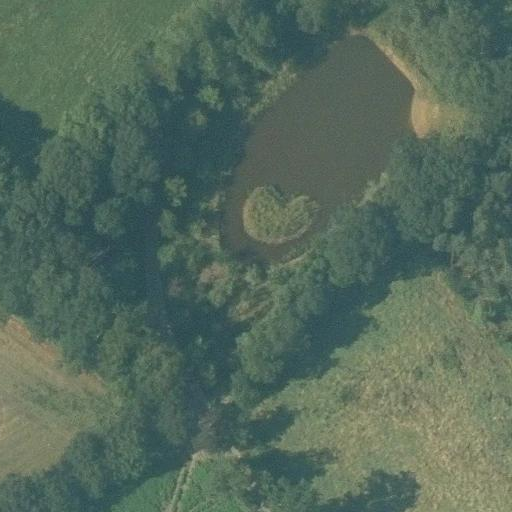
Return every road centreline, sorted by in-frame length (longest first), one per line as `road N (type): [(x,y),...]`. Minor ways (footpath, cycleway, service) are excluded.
road 1 (unclassified): [(168,348),(149,268),(159,174),(178,120),(207,80),(288,0)]
road 2 (unclassified): [(168,348),(122,352),(0,271)]
road 3 (unclassified): [(261,511),(168,348)]
